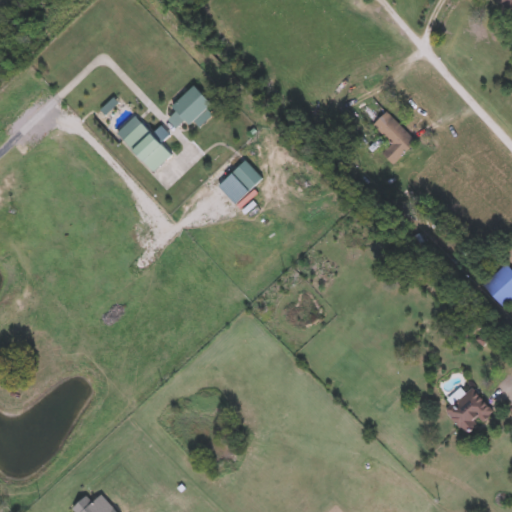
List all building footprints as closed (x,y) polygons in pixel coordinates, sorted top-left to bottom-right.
[(511,0),(511,13),(499,0),(511,0)] [(417,141),(392,164),(381,153),(391,143),(373,124),(387,110),(417,141)] [(122,140),(140,122),(171,153),(153,171),(122,140)] [(249,189),(232,171),(246,159),(262,177),(249,189)] [(511,298),(504,306),(482,284),(505,262),(511,269),(511,298)] [(472,419),(473,429),(455,429),(454,398),(488,398),(488,418),(472,419)]
